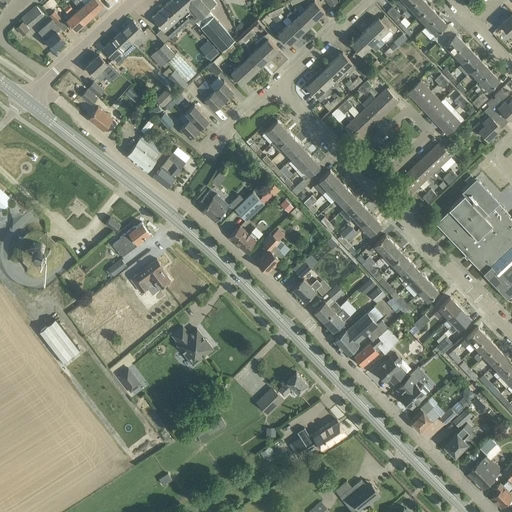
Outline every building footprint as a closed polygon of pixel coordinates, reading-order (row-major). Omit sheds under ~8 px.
[(80,8),(76,12),(85,22),(94,14),(91,11),(81,0),(73,0),(80,8)] [(89,0),(85,4),(91,11),(94,14),(103,6),(98,0),(89,0)] [(216,3),(214,0),(171,0),(152,17),(159,24),(170,37),(189,20),(192,24),(196,21),(200,25),(212,15),(208,11),(210,9),(216,3)] [(314,0),(313,0),(305,8),(316,20),(325,11),(314,0)] [(416,0),(410,7),(418,16),(430,5),(424,0),(416,0)] [(85,22),(76,12),(69,4),(64,9),(68,13),(71,16),(66,21),(70,26),(71,25),(76,30),(85,22)] [(386,11),(395,20),(400,14),(392,5),(386,11)] [(418,16),(427,25),(438,14),(430,5),(418,16)] [(22,18),(30,27),(44,14),(36,6),(29,11),(22,18)] [(292,13),(296,17),(306,28),(316,20),(305,8),(301,12),(297,8),(292,13)] [(50,15),(57,22),(61,18),(55,11),(50,15)] [(292,20),(287,25),(298,37),(306,28),(296,17),(292,13),(291,12),(287,15),(292,20)] [(511,13),(501,24),(511,35),(511,33),(511,13)] [(432,37),(437,42),(446,33),(442,29),(448,23),(447,23),(438,14),(427,25),(435,35),(432,37)] [(200,25),(222,50),(234,39),(212,15),(200,25)] [(379,17),(370,26),(380,37),(389,28),(379,17)] [(52,19),(39,31),(46,39),(46,40),(54,49),(65,40),(57,31),(61,28),(52,19)] [(133,20),(123,30),(138,46),(148,36),(133,20)] [(15,27),(22,35),(28,29),(21,21),(15,27)] [(398,24),(404,30),(407,27),(406,26),(403,23),(401,21),(398,24)] [(243,23),(237,28),(240,32),(246,27),(243,23)] [(298,37),(287,25),(278,34),(288,45),(298,37)] [(370,26),(361,35),(371,45),(376,50),(380,46),(375,41),(380,37),(370,26)] [(252,28),(247,33),(250,37),(256,32),(252,28)] [(138,46),(123,30),(104,47),(114,58),(121,51),(126,56),(138,46)] [(445,45),(453,53),(465,42),(456,33),(457,33),(456,32),(451,38),(446,33),(437,42),(442,48),(445,45)] [(247,33),(241,39),(245,42),(250,37),(247,33)] [(259,46),(258,47),(269,58),(278,49),(268,38),(265,35),(256,43),(259,46)] [(371,45),(361,35),(351,43),(362,54),(371,45)] [(209,40),(200,48),(211,60),(220,53),(209,40)] [(395,42),(389,47),(393,51),(398,46),(395,42)] [(453,53),(462,63),(473,52),(465,42),(453,53)] [(157,50),(167,61),(174,54),(164,43),(157,50)] [(231,44),(226,49),(230,52),(235,47),(231,44)] [(258,47),(249,55),(260,66),(269,58),(258,47)] [(393,51),(389,47),(384,52),(388,56),(393,51)] [(230,52),(226,49),(221,54),(224,57),(230,52)] [(343,52),(333,60),(344,71),(347,75),(356,66),(343,52)] [(470,71),(470,72),(482,61),(473,52),(462,63),(458,66),(466,74),(470,71)] [(98,78),(103,73),(112,82),(121,74),(109,61),(107,62),(99,54),(87,66),(98,78)] [(249,55),(240,63),(251,75),(260,66),(249,55)] [(370,64),(374,68),(379,62),(376,59),(370,64)] [(333,60),(324,69),(335,80),(337,82),(341,79),(338,76),(344,71),(333,60)] [(208,66),(216,75),(222,70),(213,61),(208,66)] [(470,72),(479,81),(491,70),(482,61),(470,72)] [(251,75),(240,63),(231,72),(242,83),(251,75)] [(362,65),(357,69),(364,77),(369,72),(362,65)] [(167,76),(171,70),(167,67),(162,73),(167,76)] [(442,69),(448,76),(450,73),(445,67),(442,69)] [(175,69),(167,77),(181,91),(189,83),(175,69)] [(313,75),(315,77),(326,89),(331,84),(334,86),(337,82),(335,80),(324,69),(321,72),(319,70),(313,75)] [(491,70),(479,81),(488,90),(500,79),(500,78),(499,79),(491,70)] [(434,79),(442,87),(448,81),(440,73),(434,79)] [(326,89),(315,77),(313,75),(308,80),(310,83),(306,86),(316,97),(317,96),(321,101),(330,93),(326,89)] [(358,76),(353,81),(356,84),(361,80),(358,76)] [(219,77),(210,85),(224,100),(234,91),(224,80),(223,81),(219,77)] [(358,88),(364,94),(372,86),(366,80),(358,88)] [(408,92),(418,103),(431,90),(421,80),(408,92)] [(89,87),(99,96),(104,90),(94,81),(89,87)] [(186,86),(195,95),(200,90),(192,81),(186,86)] [(356,84),(353,81),(347,86),(351,90),(356,84)] [(459,82),(457,85),(463,92),(466,89),(459,82)] [(210,85),(210,84),(201,93),(205,98),(215,109),(224,100),(210,85)] [(195,95),(186,86),(180,92),(188,101),(195,95)] [(155,100),(163,108),(175,96),(168,88),(155,100)] [(386,88),(376,98),(388,111),(399,101),(386,88)] [(491,97),(486,102),(489,105),(504,121),(511,114),(511,98),(510,101),(508,98),(509,98),(509,91),(504,90),(502,88),(495,94),(494,95),(495,96),(493,98),(491,97)] [(98,98),(87,89),(82,96),(92,104),(98,98)] [(418,103),(428,113),(441,101),(431,90),(418,103)] [(472,101),(477,107),(487,97),(482,92),(472,101)] [(340,93),(335,98),(338,101),(343,97),(340,93)] [(454,99),(462,107),(468,102),(460,93),(454,99)] [(352,96),(348,99),(356,111),(360,108),(352,96)] [(338,101),(335,98),(330,103),(327,100),(323,104),(329,110),(338,101)] [(341,103),(347,109),(352,105),(346,98),(341,103)] [(376,98),(365,108),(378,121),(388,111),(376,98)] [(428,113),(438,123),(451,111),(441,101),(428,113)] [(343,113),(347,109),(341,103),(337,107),(343,113)] [(185,113),(200,128),(210,119),(195,104),(185,113)] [(504,121),(489,105),(484,110),(488,114),(474,126),(479,132),(480,131),(488,139),(498,130),(496,128),(504,121)] [(99,126),(104,129),(113,118),(98,106),(89,118),(99,126)] [(360,113),(355,117),(368,130),(378,121),(365,108),(360,113)] [(451,111),(438,123),(447,134),(460,121),(451,111)] [(159,118),(168,128),(174,122),(165,113),(159,118)] [(176,121),(176,123),(190,137),(200,128),(185,113),(176,121)] [(368,130),(355,117),(345,127),(357,140),(368,130)] [(154,122),(150,118),(141,129),(145,133),(154,122)] [(277,119),(266,130),(275,139),(286,129),(277,119)] [(295,138),(286,129),(275,139),(272,143),(280,151),(295,138)] [(136,143),(127,154),(147,171),(157,159),(155,158),(163,148),(145,133),(136,143)] [(303,147),(295,138),(284,148),(292,157),(303,147)] [(250,145),(255,151),(259,147),(254,142),(250,145)] [(438,143),(428,153),(440,165),(445,171),(455,161),(450,156),(451,156),(438,143)] [(303,147),(292,157),(301,166),(312,156),(303,147)] [(181,168),(186,162),(173,151),(154,176),(167,187),(181,169),(181,168)] [(428,153),(417,162),(430,175),(440,165),(428,153)] [(312,156),(301,166),(307,172),(303,176),(305,179),(320,165),(312,156)] [(270,160),(267,163),(272,169),(276,166),(270,160)] [(417,162),(407,172),(419,185),(430,175),(417,162)] [(339,179),(330,169),(319,180),(328,189),(339,179)] [(451,170),(447,174),(453,180),(457,176),(451,170)] [(216,185),(224,176),(218,172),(210,181),(216,185)] [(419,185),(407,172),(397,182),(409,195),(419,185)] [(259,173),(250,174),(252,182),(260,181),(259,173)] [(283,173),(280,176),(284,181),(288,178),(283,173)] [(447,174),(443,177),(449,184),(453,180),(447,174)] [(470,174),(465,179),(468,183),(474,178),(473,177),(471,175),(470,174)] [(293,183),(288,178),(284,181),(290,187),(293,183)] [(347,188),(339,179),(328,189),(336,198),(347,188)] [(298,193),(304,187),(307,184),(303,180),(293,189),(297,194),(298,193)] [(279,190),(274,185),(268,191),(273,196),(279,190)] [(0,208),(2,210),(12,199),(0,188),(0,208)] [(356,197),(347,188),(336,198),(345,207),(356,197)] [(431,189),(427,193),(433,199),(437,195),(431,189)] [(484,273),(511,245),(511,218),(497,203),(499,202),(486,189),(474,200),(473,199),(471,200),(465,193),(449,208),(450,209),(436,223),(483,273),(484,273)] [(244,199),(235,209),(247,220),(264,203),(253,191),(244,199)] [(205,194),(198,203),(204,208),(203,209),(216,220),(230,204),(217,193),(211,199),(205,194)] [(427,193),(423,197),(429,203),(433,199),(427,193)] [(244,199),(240,194),(230,204),(235,209),(244,199)] [(317,200),(312,194),(304,202),(309,208),(313,204),(317,200)] [(364,206),(356,197),(345,207),(353,216),(364,206)] [(293,207),(286,199),(281,204),(288,212),(293,207)] [(318,209),(313,204),(309,208),(314,212),(318,209)] [(364,206),(353,216),(362,225),(373,215),(364,206)] [(382,224),(373,215),(362,225),(371,234),(382,224)] [(106,222),(116,231),(121,225),(111,216),(106,222)] [(325,216),(321,219),(326,225),(330,222),(325,216)] [(121,238),(113,244),(122,256),(145,238),(145,237),(151,233),(142,222),(136,226),(135,225),(120,237),(121,238)] [(334,227),(330,222),(326,225),(331,230),(334,227)] [(340,233),(346,240),(356,231),(349,224),(340,233)] [(229,236),(246,252),(259,237),(252,231),(249,233),(240,225),(229,236)] [(273,233),(279,239),(284,234),(278,228),(273,233)] [(256,261),(262,267),(268,272),(275,265),(277,265),(280,263),(279,260),(281,258),(285,254),(275,245),(279,240),(273,234),(271,236),(264,244),(269,248),(256,261)] [(379,249),(383,254),(395,243),(386,234),(378,241),(375,245),(370,249),(374,253),(379,249)] [(341,235),(337,238),(343,244),(346,240),(341,235)] [(331,237),(311,252),(317,259),(336,244),(331,237)] [(357,251),(346,240),(343,244),(353,255),(357,251)] [(30,250),(30,251),(30,252),(31,253),(31,254),(31,255),(32,255),(33,256),(34,257),(35,258),(36,258),(37,258),(38,259),(39,259),(40,258),(42,258),(42,257),(43,257),(44,256),(45,255),(45,254),(46,253),(46,252),(46,251),(46,250),(46,249),(46,248),(46,247),(45,246),(44,245),(44,244),(43,244),(42,243),(41,243),(39,242),(38,242),(36,243),(35,243),(34,244),(33,244),(32,245),(32,246),(31,246),(31,247),(31,248),(30,249),(30,250)] [(395,243),(383,254),(392,263),(403,253),(395,243)] [(511,245),(484,273),(507,297),(511,292),(511,245)] [(392,263),(401,273),(412,262),(403,253),(392,263)] [(311,254),(305,260),(306,261),(312,267),(318,262),(311,254)] [(121,258),(106,271),(110,276),(126,264),(121,258)] [(163,271),(161,269),(163,266),(157,258),(131,278),(142,292),(149,286),(145,281),(149,278),(153,283),(154,282),(159,289),(171,280),(164,271),(163,271)] [(304,259),(293,268),(296,271),(302,277),(312,267),(306,261),(305,260),(304,259)] [(362,263),(368,269),(372,266),(365,259),(362,263)] [(402,283),(405,287),(410,282),(421,271),(412,262),(401,273),(406,278),(402,283)] [(368,269),(373,275),(377,271),(372,266),(368,269)] [(410,282),(419,291),(430,281),(421,271),(410,282)] [(379,281),(385,288),(389,284),(383,277),(379,281)] [(293,288),(305,301),(312,294),(316,290),(315,290),(322,284),(317,279),(311,285),(304,278),(300,281),(293,288)] [(370,278),(365,283),(370,289),(375,284),(370,278)] [(430,281),(419,291),(428,301),(439,290),(430,281)] [(328,293),(334,299),(343,291),(337,284),(328,293)] [(389,284),(385,288),(391,294),(395,290),(389,284)] [(386,293),(378,286),(370,294),(377,301),(386,293)] [(397,300),(403,307),(407,303),(401,296),(397,300)] [(445,312),(450,317),(460,307),(450,297),(443,304),(440,306),(441,307),(435,313),(439,317),(445,312)] [(340,305),(324,321),(334,331),(356,309),(347,299),(340,305)] [(314,311),(324,321),(340,305),(335,300),(329,305),(325,301),(314,311)] [(407,303),(403,307),(408,312),(412,309),(407,303)] [(455,322),(449,328),(453,333),(459,327),(460,327),(463,324),(470,317),(460,307),(450,317),(455,322)] [(378,324),(378,323),(375,321),(367,312),(347,329),(334,340),(346,354),(359,343),(357,341),(366,333),(372,340),(378,335),(383,330),(378,324)] [(430,318),(424,313),(414,323),(418,327),(419,329),(430,318)] [(56,318),(39,331),(62,362),(63,362),(72,372),(87,360),(79,350),(80,349),(56,318)] [(413,335),(419,329),(418,327),(415,324),(409,330),(413,335)] [(173,335),(179,343),(178,344),(188,356),(189,355),(199,356),(201,357),(213,347),(197,328),(190,334),(183,326),(173,335)] [(478,326),(462,342),(470,351),(475,346),(487,335),(478,326)] [(372,340),(355,355),(363,364),(378,351),(375,347),(378,345),(385,353),(394,345),(382,332),(378,336),(378,335),(372,340)] [(487,335),(475,346),(480,351),(475,356),(479,361),(485,355),(496,345),(487,335)] [(447,336),(436,347),(441,352),(453,342),(447,336)] [(496,345),(485,355),(494,365),(505,354),(496,345)] [(449,354),(458,363),(462,359),(454,350),(449,354)] [(390,356),(376,370),(379,373),(378,374),(378,375),(381,378),(382,378),(383,377),(386,381),(389,378),(394,384),(405,373),(403,371),(405,370),(407,372),(411,368),(402,358),(401,359),(400,358),(400,357),(396,353),(391,357),(390,356)] [(511,361),(505,354),(494,365),(503,374),(511,365),(511,361)] [(464,361),(459,365),(466,372),(471,368),(464,361)] [(411,375),(397,388),(403,394),(401,396),(405,401),(406,404),(409,405),(410,406),(417,400),(419,401),(429,391),(429,390),(424,385),(423,385),(420,388),(415,383),(417,381),(415,379),(424,371),(418,365),(409,374),(411,375)] [(511,365),(503,374),(511,383),(511,382),(511,365)] [(128,368),(119,375),(124,382),(133,374),(128,368)] [(471,368),(466,372),(473,380),(478,375),(471,368)] [(279,389),(284,395),(293,387),(299,393),(309,384),(296,371),(287,381),(279,389)] [(483,382),(488,388),(493,384),(487,378),(483,382)] [(488,388),(497,397),(501,393),(493,384),(488,388)] [(257,402),(268,413),(283,399),(272,387),(257,402)] [(501,393),(497,397),(507,406),(511,402),(501,393)] [(463,396),(440,418),(445,423),(456,413),(458,414),(463,409),(469,402),(463,396)] [(479,409),(483,406),(477,398),(473,401),(479,409)] [(422,409),(411,420),(422,432),(439,415),(432,407),(434,405),(429,399),(420,407),(422,409)] [(467,408),(453,420),(459,426),(466,419),(472,414),(467,408)] [(195,431),(201,440),(226,424),(220,415),(195,431)] [(301,438),(293,443),(298,452),(315,441),(321,451),(347,434),(337,418),(310,436),(305,428),(297,432),(301,438)] [(463,427),(445,445),(450,450),(449,452),(453,455),(454,455),(455,455),(467,443),(463,439),(469,433),(463,427)] [(275,428),(266,428),(266,436),(275,436),(275,428)] [(491,437),(480,448),(486,455),(487,455),(498,445),(491,437)] [(268,446),(259,452),(263,457),(272,451),(268,446)] [(486,455),(468,473),(483,488),(496,475),(496,474),(501,469),(491,458),(490,459),(487,455),(486,455)] [(511,462),(503,471),(511,479),(511,462)] [(159,478),(164,485),(172,479),(168,473),(159,478)] [(361,479),(340,496),(353,511),(358,507),(359,508),(366,502),(367,504),(380,494),(369,481),(365,484),(361,479)] [(498,490),(492,496),(502,506),(511,495),(511,493),(510,492),(511,489),(511,484),(507,480),(503,484),(500,482),(495,487),(498,490)] [(310,511),(330,511),(321,502),(310,511)]
